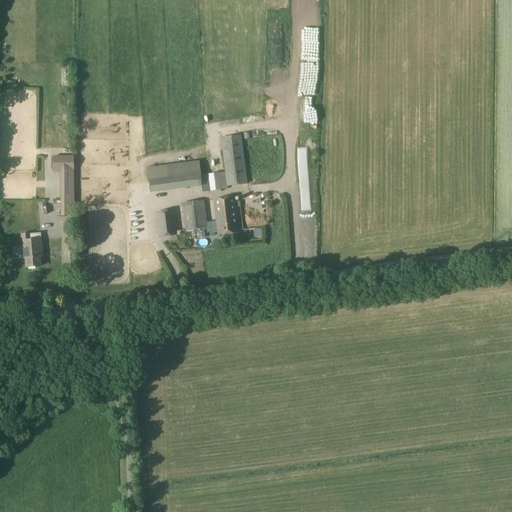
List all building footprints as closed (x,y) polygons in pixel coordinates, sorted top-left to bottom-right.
[(310,15),(310,5),(299,5),(299,15),(310,15)] [(227,187),(227,185),(248,183),(242,136),(221,138),(225,172),(209,174),(211,189),(227,187)] [(297,156),(299,217),(308,217),(306,155),(297,156)] [(53,156),(53,171),(60,171),(67,171),(67,215),(74,215),(74,201),(74,156),(53,156)] [(150,191),(200,185),(197,163),(148,169),(150,191)] [(33,196),(23,196),(23,199),(15,199),(15,204),(33,205),(33,196)] [(218,236),(239,233),(235,197),(213,200),(218,236)] [(184,229),(207,227),(204,200),(181,203),(184,229)] [(158,237),(177,235),(174,211),(156,213),(158,237)] [(29,233),(22,235),(24,257),(26,257),(27,267),(42,266),(40,256),(43,255),(42,239),(41,233),(29,234),(29,233)]
